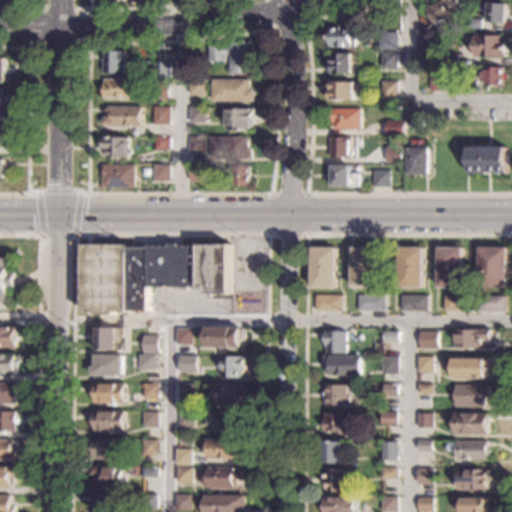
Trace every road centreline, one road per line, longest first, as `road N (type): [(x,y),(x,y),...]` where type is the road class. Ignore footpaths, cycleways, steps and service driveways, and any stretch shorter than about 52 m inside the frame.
road 1 (residential): [(285,511),(297,109),(289,0)]
road 2 (secondary): [(511,216),(0,215)]
road 3 (residential): [(325,0),(186,24),(0,25)]
road 4 (tertiary): [(57,511),(58,215)]
road 5 (tertiary): [(58,215),(65,0)]
